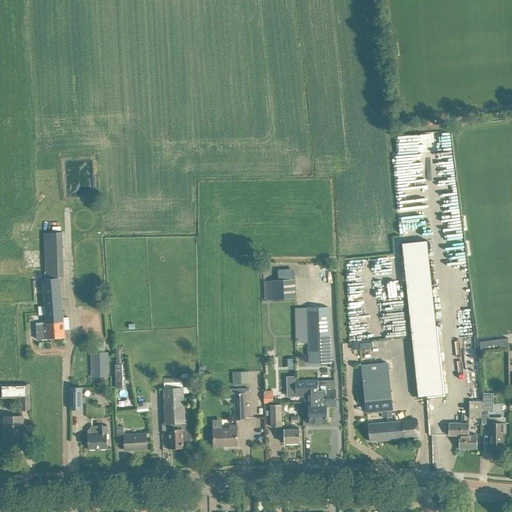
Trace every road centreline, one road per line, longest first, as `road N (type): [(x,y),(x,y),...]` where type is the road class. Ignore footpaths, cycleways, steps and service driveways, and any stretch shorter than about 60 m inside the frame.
road 1 (tertiary): [(0,485),(284,475),(511,487)]
road 2 (unknown): [(335,476),(335,284)]
